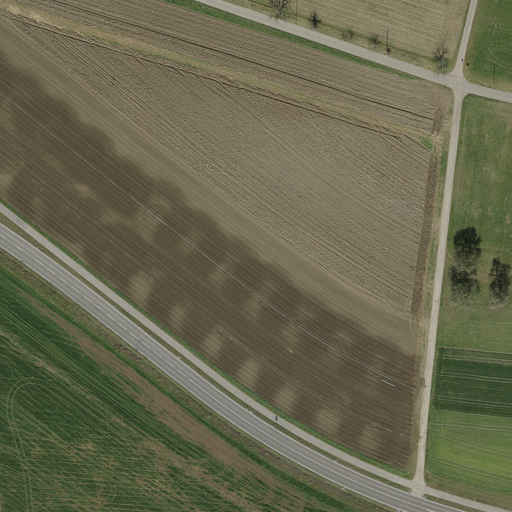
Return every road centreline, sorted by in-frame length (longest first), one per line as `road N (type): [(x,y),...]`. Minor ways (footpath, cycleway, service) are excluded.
road 1 (secondary): [(438,511),(253,426),(0,234)]
road 2 (track): [(412,511),(462,61),(476,0)]
road 3 (residential): [(511,96),(204,0)]
